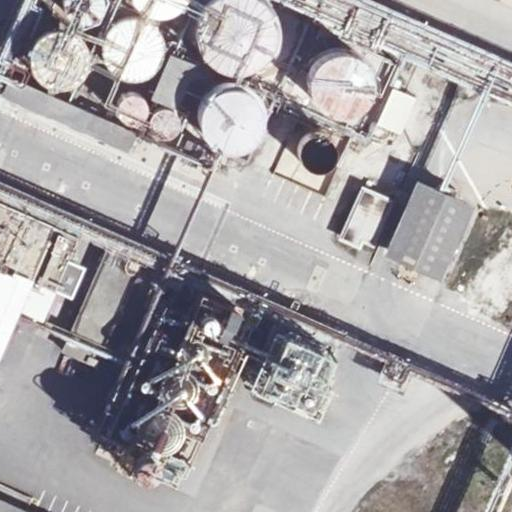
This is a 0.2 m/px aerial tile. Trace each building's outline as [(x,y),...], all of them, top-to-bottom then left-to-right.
[(221,0),(204,23),(240,50),(270,11),(255,0),(221,0)] [(375,122),(390,59),(316,42),(311,65),(293,61),(284,101),(375,122)] [(223,66),(242,68),(243,52),(225,50),(223,66)] [(188,64),(163,52),(145,95),(169,106),(188,64)] [(195,125),(246,161),(283,110),(232,74),(195,125)] [(394,86),(377,123),(402,133),(418,97),(394,86)] [(119,111),(144,123),(155,100),(130,88),(119,111)] [(186,127),(179,103),(153,111),(160,135),(186,127)] [(325,191),(340,151),(293,133),(278,172),(325,191)] [(474,202),(413,174),(379,250),(440,277),(474,202)] [(385,204),(357,191),(334,239),(353,247),(357,241),(367,245),(385,204)] [(71,237),(0,205),(0,339),(13,310),(35,320),(71,237)] [(133,266),(104,253),(61,353),(90,365),(133,266)] [(250,314),(230,306),(216,337),(236,345),(250,314)] [(314,410),(338,350),(281,327),(257,388),(314,410)] [(0,511),(25,511),(0,501),(0,511)]
